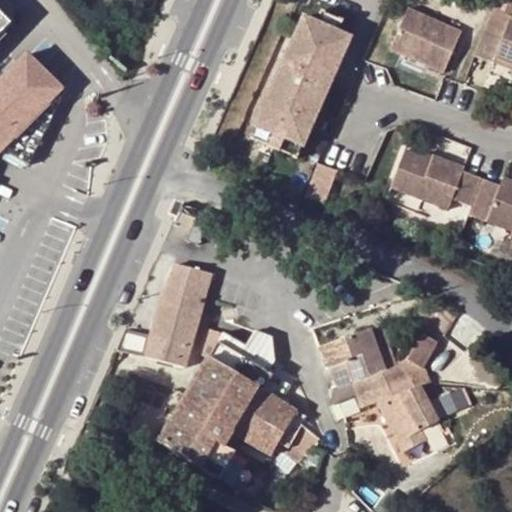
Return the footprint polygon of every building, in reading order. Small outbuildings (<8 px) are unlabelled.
[(475,55),(495,62),(497,58),(511,63),(511,20),(511,17),(511,15),(493,8),(475,55)] [(462,32),(409,9),(391,49),(445,73),(462,32)] [(323,12),(318,24),(338,33),(344,21),(323,12)] [(0,32),(9,23),(0,14),(0,32)] [(256,127),(258,128),(275,136),(270,148),(281,153),(287,141),(304,148),(352,39),(338,33),(318,24),(304,18),(256,127)] [(0,161),(66,94),(28,57),(0,85),(0,161)] [(275,136),(258,128),(252,140),(270,148),(275,136)] [(287,141),(281,153),(299,161),(304,148),(287,141)] [(473,205),(483,178),(465,171),(466,167),(435,155),(434,160),(407,149),(392,187),(450,209),(454,198),(473,205)] [(320,161),(309,194),(329,200),(340,168),(320,161)] [(502,185),(483,178),(473,205),(470,213),(511,229),(511,179),(505,177),(502,185)] [(140,301),(117,354),(184,373),(209,280),(174,271),(158,307),(140,301)] [(428,305),(421,311),(438,327),(444,321),(428,305)] [(371,328),(317,347),(325,369),(329,367),(336,388),(350,383),(355,398),(359,410),(376,403),(402,454),(427,441),(422,430),(439,422),(421,386),(417,379),(424,368),(437,343),(421,334),(407,360),(396,366),(386,370),(373,332),(371,328)] [(396,366),(383,329),(373,332),(386,370),(396,366)] [(219,347),(159,447),(219,483),(237,452),(228,448),(234,437),(232,437),(259,391),(276,402),(284,388),(219,347)] [(421,386),(430,382),(424,368),(417,379),(421,386)] [(350,383),(336,388),(332,406),(355,398),(350,383)] [(443,414),(471,405),(465,387),(437,396),(443,414)] [(281,438),(300,459),(311,450),(288,424),(281,438)]
